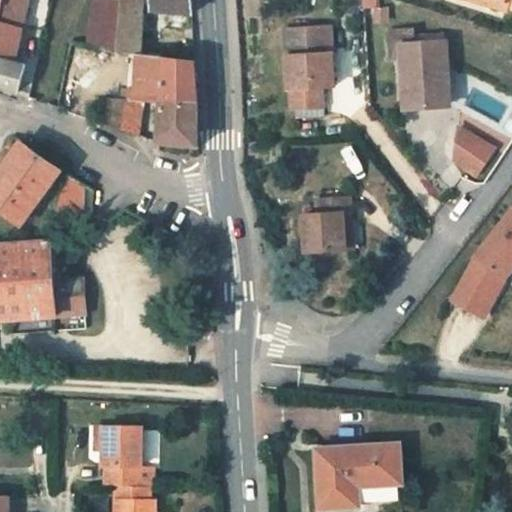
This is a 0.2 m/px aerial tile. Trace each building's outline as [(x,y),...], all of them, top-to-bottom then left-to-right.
[(0,0),(0,22),(20,27),(24,0),(0,0)] [(122,0),(122,6),(120,52),(139,54),(142,0),(152,0),(153,10),(191,13),(190,0),(122,0)] [(373,0),(360,0),(361,8),(373,8),(373,0)] [(511,0),(486,0),(486,4),(504,11),(511,12),(511,0)] [(384,7),(373,8),(374,22),(384,21),(384,7)] [(0,22),(0,85),(18,91),(22,75),(11,73),(20,27),(0,22)] [(327,30),(282,33),(289,107),(291,112),(295,112),(298,121),(321,119),(324,114),(322,88),(333,87),(327,30)] [(413,33),(401,34),(402,62),(405,112),(442,110),(440,79),(448,79),(446,46),(442,46),(414,48),(414,42),(413,33)] [(401,34),(391,34),(392,63),(402,62),(401,34)] [(442,40),(414,42),(414,48),(442,46),(442,40)] [(161,56),(129,54),(129,90),(120,89),(119,99),(124,99),(142,103),(159,105),(161,56)] [(194,60),(161,56),(159,105),(197,104),(196,81),(194,60)] [(103,123),(119,129),(124,99),(119,99),(109,97),(103,123)] [(142,103),(124,99),(119,129),(137,136),(142,103)] [(159,105),(157,143),(198,148),(197,104),(159,105)] [(459,129),(455,143),(485,164),(493,153),(459,129)] [(19,141),(0,167),(0,208),(21,224),(57,169),(19,141)] [(485,164),(455,143),(451,160),(475,178),(485,164)] [(64,174),(54,219),(78,218),(77,182),(64,174)] [(347,199),(315,199),(316,215),(302,216),(304,252),(341,250),(339,214),(347,213),(347,199)] [(478,261),(454,299),(482,316),(504,279),(507,281),(511,273),(511,214),(476,259),(478,261)] [(0,321),(83,314),(80,280),(53,281),(50,242),(0,245),(0,321)] [(99,465),(103,466),(103,485),(111,485),(141,486),(140,426),(89,426),(90,445),(98,446),(99,465)] [(147,429),(147,463),(158,463),(158,429),(147,429)] [(355,501),(353,483),(396,479),(395,441),(313,446),(317,504),(355,501)] [(141,486),(111,485),(111,511),(152,511),(152,498),(148,498),(148,486),(141,486)]
